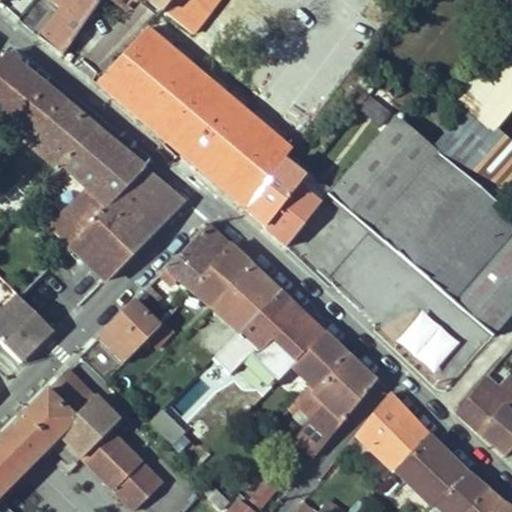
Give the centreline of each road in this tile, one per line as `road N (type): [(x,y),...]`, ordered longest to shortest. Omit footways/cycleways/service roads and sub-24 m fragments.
road 1 (residential): [(206,199),(0,413)]
road 2 (tertiary): [(0,27),(206,199)]
road 3 (tertiary): [(206,199),(391,371)]
road 4 (residential): [(391,371),(281,511)]
road 5 (tertiary): [(391,371),(511,486)]
